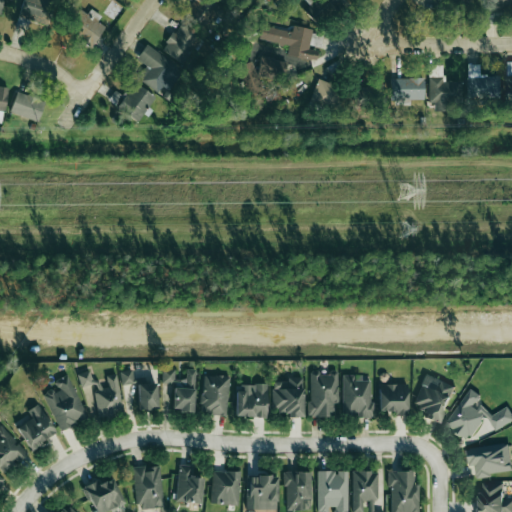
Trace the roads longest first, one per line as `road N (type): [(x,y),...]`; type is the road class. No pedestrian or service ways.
road 1 (residential): [(15,511),(78,457),(162,436),(413,442),(437,457),(440,511)]
road 2 (residential): [(51,149),(155,0)]
road 3 (residential): [(363,50),(511,47)]
